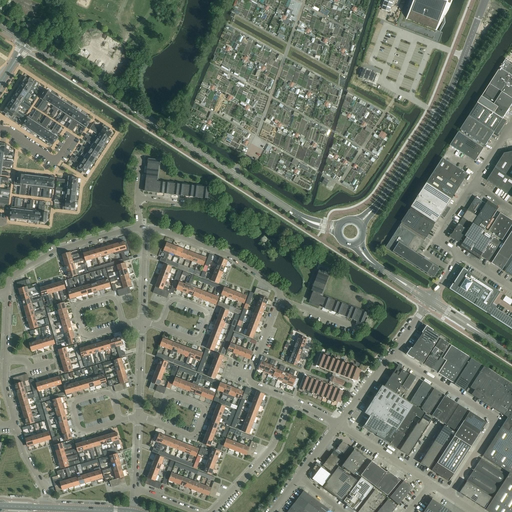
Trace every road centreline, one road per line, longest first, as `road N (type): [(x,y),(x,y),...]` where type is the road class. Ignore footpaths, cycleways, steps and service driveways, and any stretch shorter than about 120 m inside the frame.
road 1 (tertiary): [(309,221),(27,40)]
road 2 (unclassified): [(372,210),(438,113),(484,0)]
road 3 (unclassified): [(449,495),(495,419),(392,351)]
road 4 (residential): [(5,358),(5,393),(44,488),(43,507)]
road 5 (residential): [(139,228),(55,251),(11,277),(7,293)]
road 6 (residential): [(279,298),(234,258),(145,228)]
road 7 (residential): [(211,511),(275,444),(291,400)]
road 8 (residential): [(291,400),(249,382),(279,298)]
